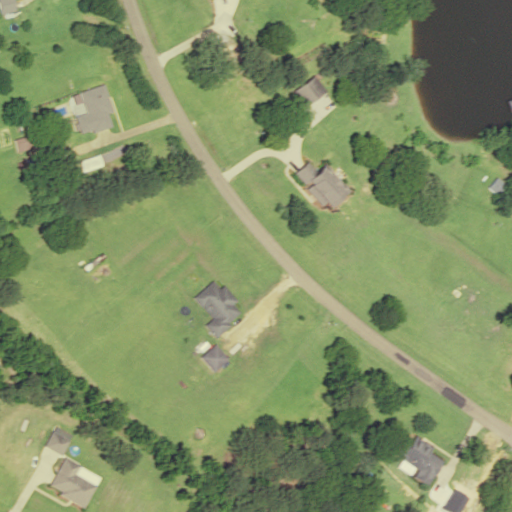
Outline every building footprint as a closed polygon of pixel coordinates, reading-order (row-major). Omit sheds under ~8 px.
[(0,0),(0,12),(12,10),(10,0),(0,0)] [(299,106),(320,90),(309,75),(288,91),(299,106)] [(111,111),(103,84),(77,91),(83,113),(73,116),(79,134),(110,125),(106,112),(111,111)] [(327,207),(344,192),(320,164),(307,176),(299,167),(291,174),(318,207),(323,202),(327,207)] [(495,196),(503,186),(493,177),(485,187),(495,196)] [(208,319),(201,324),(210,336),(241,314),(220,285),(216,288),(211,281),(191,295),(208,319)] [(210,372),(225,359),(211,344),(197,357),(210,372)] [(44,444),(57,454),(66,441),(52,432),(44,444)] [(424,485),(440,459),(426,450),(428,447),(405,432),(391,454),(414,469),(410,476),(424,485)] [(93,485),(72,475),(77,465),(61,457),(46,488),(83,506),(93,485)]
